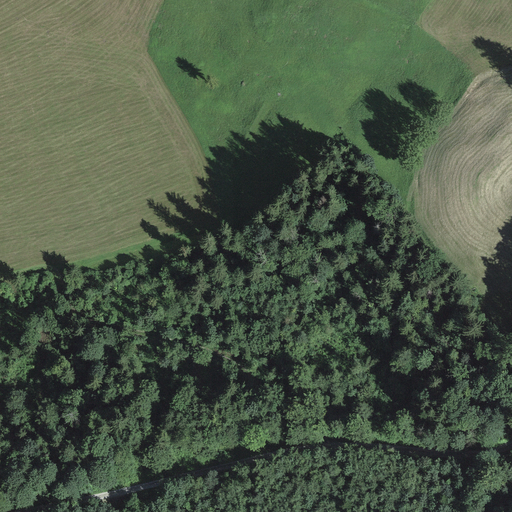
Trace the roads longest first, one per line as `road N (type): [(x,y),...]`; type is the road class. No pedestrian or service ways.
road 1 (track): [(39,511),(290,449),(372,445),(477,455),(511,444)]
road 2 (track): [(334,444),(320,425),(222,358),(191,343),(85,323),(50,269),(6,275)]
